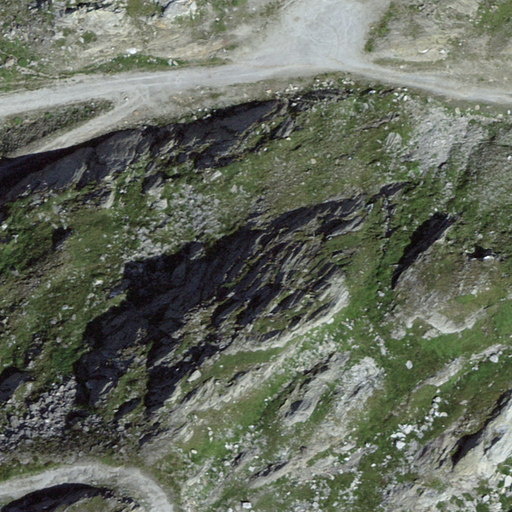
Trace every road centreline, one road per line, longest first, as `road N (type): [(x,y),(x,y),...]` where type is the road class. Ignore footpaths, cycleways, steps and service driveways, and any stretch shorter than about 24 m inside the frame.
road 1 (track): [(0,494),(124,472),(143,511)]
road 2 (track): [(130,80),(0,147)]
